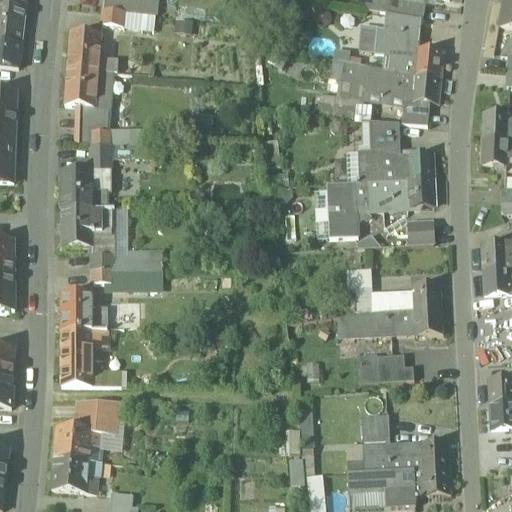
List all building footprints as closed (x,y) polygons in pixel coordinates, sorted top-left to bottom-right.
[(0,0),(0,10),(25,13),(26,0),(0,0)] [(104,0),(102,13),(125,15),(145,17),(147,1),(135,0),(104,0)] [(367,0),(365,13),(386,17),(384,34),(420,37),(421,23),(423,23),(425,9),(376,0),(367,0)] [(157,3),(147,1),(145,17),(155,19),(157,3)] [(498,30),(511,32),(511,6),(503,5),(498,30)] [(0,10),(0,45),(21,48),(25,13),(0,10)] [(97,32),(97,25),(94,25),(95,12),(68,11),(67,32),(97,32)] [(125,15),(102,13),(101,13),(100,27),(124,30),(125,15)] [(155,19),(145,17),(125,15),(124,30),(154,33),(155,19)] [(193,25),(175,23),(174,37),(192,39),(193,25)] [(390,75),(414,80),(441,82),(444,57),(418,54),(420,37),(384,34),(377,33),(375,58),(384,59),(383,73),(390,75)] [(70,37),(67,73),(98,76),(99,62),(101,40),(70,37)] [(0,69),(18,72),(21,48),(0,45),(0,69)] [(118,63),(99,62),(98,76),(112,77),(117,77),(118,63)] [(329,83),(340,85),(344,66),(332,65),(329,83)] [(344,66),(340,85),(366,89),(370,71),(344,66)] [(390,75),(383,73),(370,71),(366,89),(365,97),(396,103),(407,104),(412,105),(414,80),(390,75)] [(95,112),(98,76),(67,73),(65,109),(78,110),(82,111),(95,112)] [(112,77),(98,76),(95,112),(94,123),(104,124),(105,112),(109,113),(112,77)] [(441,82),(414,80),(412,105),(430,106),(439,107),(441,82)] [(366,89),(340,85),(337,102),(321,100),(320,111),(358,115),(358,105),(363,106),(365,97),(366,89)] [(0,113),(16,114),(17,96),(0,94),(0,113)] [(363,106),(403,112),(403,111),(407,111),(407,104),(396,103),(365,97),(363,106)] [(412,105),(407,104),(407,111),(429,114),(430,106),(412,105)] [(95,112),(82,111),(81,122),(77,122),(77,148),(89,149),(110,148),(110,135),(107,135),(108,124),(104,124),(94,123),(95,112)] [(358,115),(320,111),(319,119),(357,121),(358,115)] [(403,112),(401,129),(427,130),(429,114),(407,111),(403,111),(403,112)] [(0,149),(15,150),(16,114),(0,113),(0,149)] [(481,142),(507,144),(508,119),(483,117),(481,142)] [(370,126),(370,140),(399,138),(399,128),(370,126)] [(130,134),(110,135),(110,148),(130,147),(130,134)] [(155,134),(130,134),(130,147),(135,148),(155,148),(155,134)] [(364,187),(407,185),(406,160),(400,160),(399,138),(370,140),(371,155),(363,155),(364,187)] [(508,169),(508,161),(509,144),(507,144),(481,142),(480,168),(508,169)] [(110,150),(110,148),(89,149),(90,174),(111,174),(111,162),(123,162),(135,163),(155,163),(155,148),(135,148),(135,150),(110,150)] [(0,185),(13,186),(15,150),(0,149),(0,185)] [(348,188),(364,187),(363,155),(358,155),(358,157),(347,158),(348,188)] [(433,158),(406,160),(407,185),(435,184),(433,158)] [(90,174),(90,177),(92,177),(92,213),(107,213),(108,197),(111,197),(111,174),(90,174)] [(61,213),(92,213),(92,177),(90,177),(61,177),(61,213)] [(436,209),(435,184),(407,185),(364,187),(348,188),(327,189),(327,195),(316,196),(316,214),(317,214),(318,243),(329,243),(358,242),(357,228),(359,228),(368,218),(368,216),(410,214),(410,210),(436,209)] [(501,207),(511,206),(511,193),(501,193),(501,207)] [(61,250),(91,250),(92,250),(92,213),(61,213),(61,250)] [(107,213),(92,213),(92,250),(91,250),(91,255),(113,255),(113,213),(107,213)] [(113,263),(162,262),(162,255),(127,256),(127,213),(113,213),(113,255),(113,263)] [(408,227),(409,250),(411,250),(433,249),(432,225),(408,227)] [(357,247),(358,253),(381,252),(371,239),(357,247)] [(0,242),(0,278),(14,279),(13,243),(0,242)] [(511,247),(481,249),(483,274),(511,272),(511,247)] [(91,255),(91,275),(113,274),(113,277),(162,277),(162,262),(113,263),(113,255),(91,255)] [(511,272),(483,274),(484,299),(511,297),(511,272)] [(162,292),(162,277),(113,277),(113,274),(91,275),(91,288),(108,288),(109,292),(162,292)] [(346,275),(347,294),(355,294),(372,293),(371,274),(346,275)] [(0,314),(14,315),(14,279),(0,278),(0,314)] [(412,289),(413,297),(414,314),(441,313),(440,288),(412,289)] [(355,294),(357,320),(371,318),(371,299),(372,299),(372,293),(355,294)] [(371,318),(414,314),(413,297),(372,299),(371,299),(371,318)] [(61,334),(92,334),(92,313),(92,298),(61,298),(61,334)] [(107,313),(92,313),(92,334),(92,335),(107,335),(107,313)] [(441,313),(414,314),(415,340),(442,339),(441,313)] [(346,343),(415,340),(414,314),(371,318),(357,320),(338,322),(338,341),(346,340),(346,343)] [(93,371),(93,353),(92,353),(92,335),(92,334),(61,334),(61,371),(93,371)] [(107,335),(92,335),(92,353),(93,353),(108,353),(108,335),(107,335)] [(0,351),(0,381),(13,382),(14,352),(0,351)] [(377,362),(379,388),(414,385),(413,372),(405,373),(404,360),(377,362)] [(379,388),(377,362),(359,363),(360,389),(379,388)] [(92,377),(93,371),(61,371),(61,390),(92,391),(92,377)] [(121,378),(92,377),(92,391),(121,391),(121,378)] [(13,382),(0,381),(0,411),(11,412),(13,382)] [(489,408),(511,407),(511,382),(488,384),(489,408)] [(103,438),(115,439),(117,424),(117,419),(113,419),(115,407),(78,407),(77,423),(81,427),(80,435),(102,437),(102,438),(103,438)] [(491,433),(511,432),(511,407),(489,408),(491,433)] [(299,409),(302,450),(312,449),(310,408),(299,409)] [(363,421),(364,447),(390,445),(389,419),(363,421)] [(124,424),(117,424),(115,439),(103,438),(101,454),(122,456),(124,424)] [(57,433),(54,463),(51,493),(97,497),(99,467),(100,467),(101,454),(103,438),(102,438),(102,437),(80,435),(76,434),(57,433)] [(448,448),(421,449),(422,474),(449,473),(448,448)] [(302,450),(305,481),(313,480),(312,449),(302,450)] [(348,477),(422,474),(421,449),(389,450),(389,451),(363,452),(363,465),(347,466),(348,477)] [(347,452),(347,466),(363,465),(363,452),(347,452)] [(511,453),(507,454),(508,466),(503,466),(504,479),(511,478),(511,453)] [(450,498),(449,473),(422,474),(348,477),(348,497),(386,495),(387,511),(395,511),(415,511),(415,505),(415,503),(415,500),(450,498)] [(111,498),(109,511),(131,511),(133,500),(111,498)]
